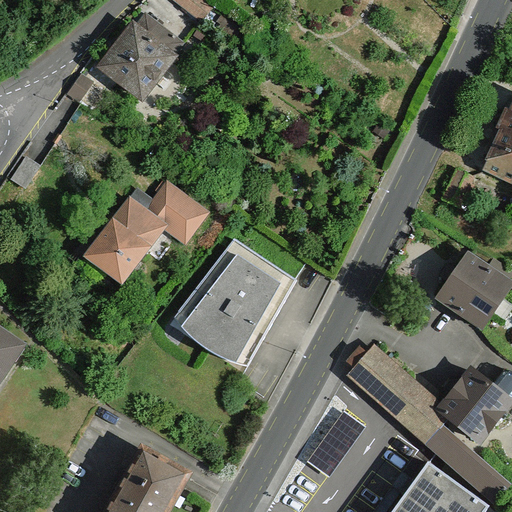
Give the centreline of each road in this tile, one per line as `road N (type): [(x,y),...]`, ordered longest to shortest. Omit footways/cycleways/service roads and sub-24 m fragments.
road 1 (primary): [(497,0),(236,511)]
road 2 (residential): [(123,0),(28,103)]
